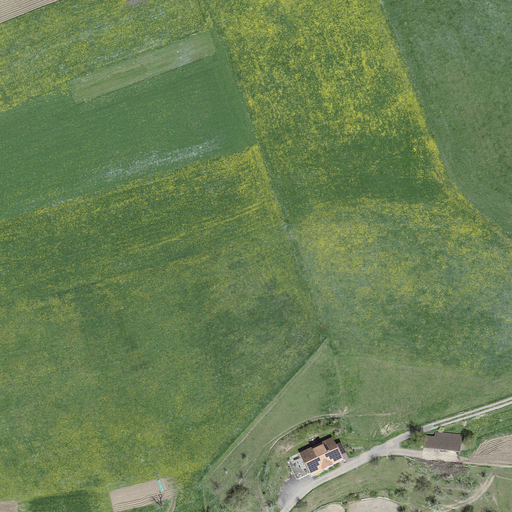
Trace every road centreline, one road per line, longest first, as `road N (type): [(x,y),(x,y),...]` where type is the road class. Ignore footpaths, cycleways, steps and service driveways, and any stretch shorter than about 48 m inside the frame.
road 1 (track): [(511,400),(389,442),(314,484),(285,511)]
road 2 (track): [(375,452),(511,465)]
